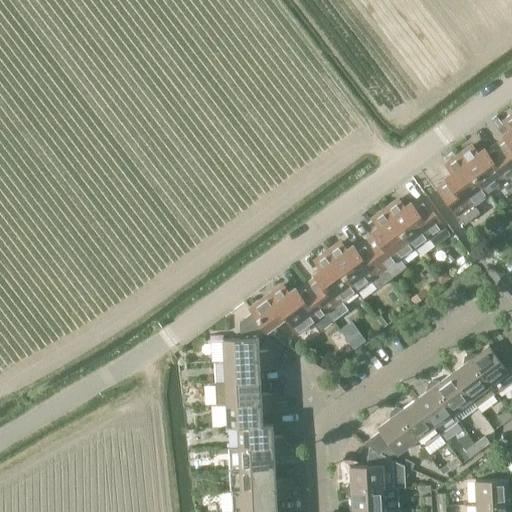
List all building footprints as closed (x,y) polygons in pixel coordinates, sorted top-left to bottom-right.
[(511,115),(504,122),(510,131),(503,136),(508,142),(499,149),(511,167),(511,115)] [(511,188),(511,167),(499,149),(489,156),(485,150),(478,155),(471,146),(459,155),(488,195),(502,184),(508,192),(511,188)] [(488,195),(459,155),(446,165),(452,173),(445,178),(450,184),(440,192),(464,224),(479,213),(473,205),(488,195)] [(385,210),(414,249),(429,238),(435,246),(450,235),(426,202),(416,210),(411,204),(405,209),(398,200),(385,210)] [(377,239),(367,246),(391,279),(406,267),(400,259),(414,249),(385,210),(373,219),(379,227),(372,232),(377,239)] [(492,239),(482,247),(487,254),(498,246),(492,239)] [(377,289),(391,279),(367,246),(358,253),(353,246),(347,251),(340,243),(326,253),(355,292),(371,281),(377,289)] [(355,292),(326,253),(315,261),(321,270),(314,275),(319,281),(309,289),(333,321),(348,310),(342,302),(355,292)] [(440,273),(436,275),(441,282),(449,277),(446,273),(440,273)] [(252,313),(266,332),(285,317),(298,335),(313,323),(319,331),(333,321),(309,289),(300,295),(295,289),(289,294),(282,285),(267,297),(250,309),(252,313)] [(408,302),(412,307),(424,298),(420,293),(408,302)] [(223,339),(224,362),(274,359),(275,360),(275,350),(259,350),(258,338),(266,332),(252,313),(240,322),(240,338),(223,339)] [(511,369),(511,368),(508,371),(489,345),(477,354),(469,353),(466,356),(488,386),(489,386),(494,394),(511,381),(511,369)] [(488,386),(466,356),(464,356),(463,364),(451,373),(470,400),(488,386)] [(276,369),(275,360),(274,359),(224,362),(225,383),(260,382),(260,370),(276,369)] [(429,382),(452,413),(470,400),(451,373),(440,381),(432,380),(429,382)] [(215,384),(216,405),(277,402),(277,393),(261,394),(260,382),(225,383),(225,384),(215,384)] [(414,400),(433,426),(452,413),(429,382),(428,383),(426,391),(414,400)] [(393,409),(415,440),(421,448),(439,435),(433,426),(414,400),(403,408),(395,407),(393,409)] [(286,402),(277,402),(216,405),(216,407),(226,406),(227,428),(237,427),(237,426),(263,425),(263,424),(262,413),(284,412),(287,409),(286,402)] [(415,440),(393,409),(391,411),(389,419),(377,427),(380,430),(363,442),(368,447),(368,448),(388,460),(415,440)] [(511,417),(507,411),(498,418),(502,424),(511,417)] [(273,423),(263,424),(263,425),(237,426),(237,427),(239,448),(290,445),(289,435),(273,436),(273,423)] [(479,450),(489,443),(485,436),(474,444),(479,450)] [(479,450),(474,444),(465,451),(470,457),(479,450)] [(290,445),(239,448),(229,448),(230,470),(275,467),(274,455),(294,454),(297,451),(297,445),(290,445)] [(345,490),(383,488),(393,488),(392,462),(388,460),(368,448),(368,447),(366,465),(350,466),(350,481),(345,488),(345,490)] [(452,471),(461,463),(457,457),(447,464),(452,471)] [(275,467),(230,470),(231,491),(292,488),(291,479),(275,479),(275,467)] [(475,480),(476,504),(511,501),(511,497),(508,493),(507,478),(475,480)] [(299,488),(292,488),(231,491),(231,511),(251,511),(277,511),(276,499),(296,497),(299,494),(299,488)] [(383,488),(345,490),(345,493),(351,498),(352,511),(364,511),(384,511),(383,488)] [(445,493),(437,494),(437,506),(445,506),(445,493)] [(431,508),(431,497),(423,497),(423,509),(431,508)] [(511,501),(476,504),(476,511),(509,511),(511,507),(511,501)]
